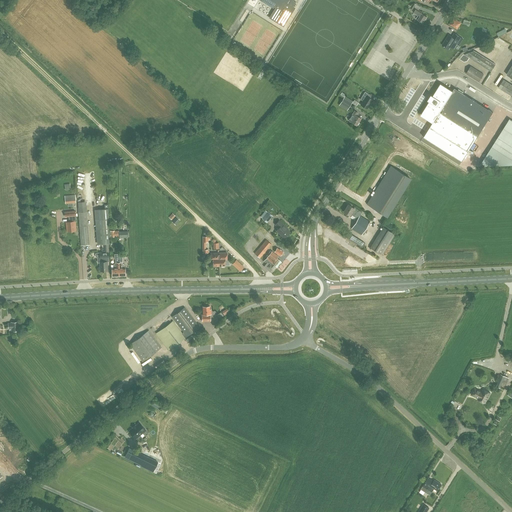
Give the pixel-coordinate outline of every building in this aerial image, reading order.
[(262,0),(276,8),(270,17),(283,26),(292,12),(290,11),(296,2),(293,0),(292,0),(262,0)] [(418,11),(421,7),(415,3),(411,10),(414,11),(413,12),(418,15),(416,18),(418,19),(418,20),(423,23),(427,16),(418,11)] [(457,28),(460,23),(454,18),(450,24),(457,28)] [(462,38),(456,34),(454,38),(449,35),(443,45),(449,49),(450,46),(454,48),(458,41),(460,42),(462,38)] [(496,64),(474,50),(463,54),(460,59),(464,62),(467,61),(470,57),(491,71),(496,64)] [(479,81),(484,74),(471,66),(466,73),(479,81)] [(511,96),(511,84),(503,79),(498,87),(511,96)] [(453,91),(441,83),(421,115),(433,122),(430,127),(468,151),(493,112),(455,88),(453,91)] [(367,109),(373,100),(369,97),(370,95),(365,91),(360,99),(363,101),(361,105),(362,106),(362,107),(363,107),(363,108),(364,108),(365,108),(367,109)] [(344,98),(340,103),(348,108),(352,103),(347,100),(344,98)] [(356,125),(361,118),(355,115),(357,112),(354,110),(353,113),(352,114),(351,116),(348,120),(349,121),(350,122),(351,122),(356,125)] [(480,165),(511,164),(511,120),(510,119),(480,165)] [(367,204),(386,215),(415,169),(396,157),(391,166),(367,204)] [(75,194),(65,195),(65,204),(76,203),(75,194)] [(81,245),(90,245),(87,211),(86,201),(78,202),(79,211),(81,245)] [(109,229),(108,219),(109,219),(108,204),(104,204),(105,208),(95,209),(96,219),(96,230),(97,230),(98,244),(110,243),(109,228),(109,229)] [(354,208),(348,204),(343,211),(350,215),(351,214),(358,219),(351,228),(362,235),(370,222),(360,215),(362,212),(354,207),(354,208)] [(76,221),(75,210),(64,212),(65,217),(69,216),(69,222),(66,222),(67,232),(76,231),(75,221),(76,221)] [(267,212),(266,210),(260,217),(262,218),(267,223),(273,216),(268,211),(267,212)] [(176,225),(180,220),(176,216),(172,221),(176,225)] [(284,238),(290,232),(286,228),(286,227),(279,220),(275,224),(279,228),(276,230),(284,238)] [(382,255),(395,234),(383,226),(370,247),(382,255)] [(363,246),(366,241),(352,233),(349,238),(363,246)] [(260,258),(272,244),(266,239),(254,253),(260,258)] [(100,262),(108,261),(109,261),(108,252),(105,252),(105,251),(102,251),(102,252),(96,253),(95,253),(95,257),(96,258),(97,258),(98,262),(100,262)] [(267,257),(264,261),(266,263),(264,266),(264,267),(270,272),(272,270),(275,266),(277,268),(282,262),(280,260),(277,258),(278,256),(272,251),(269,254),(268,253),(266,256),(267,257)] [(219,266),(219,258),(218,258),(218,253),(218,252),(210,252),(211,259),(211,261),(213,261),(213,266),(219,266)] [(219,258),(219,266),(221,266),(221,267),(225,266),(224,265),(225,265),(225,260),(227,260),(227,252),(219,252),(219,258)] [(236,260),(233,264),(240,271),(244,267),(236,260)] [(108,261),(100,262),(100,271),(108,271),(108,261)] [(210,309),(210,306),(202,306),(203,314),(202,314),(202,321),(210,321),(210,314),(211,314),(211,309),(210,309)] [(168,350),(200,327),(185,307),(172,317),(183,332),(182,333),(173,320),(156,333),(168,350)] [(19,331),(18,321),(11,322),(8,323),(8,329),(11,329),(11,331),(19,331)] [(199,337),(207,331),(203,326),(196,332),(199,337)] [(142,362),(156,352),(162,347),(149,330),(143,334),(130,344),(142,362)] [(507,383),(509,378),(505,376),(501,374),(496,386),(500,388),(503,381),(507,383)] [(482,392),(475,388),(472,394),(479,398),(478,399),(485,403),(491,392),(484,388),(482,392)] [(146,430),(139,422),(129,431),(133,435),(132,436),(135,439),(146,430)] [(130,449),(126,457),(140,464),(155,471),(159,462),(145,455),(144,456),(130,449)] [(433,482),(432,481),(433,481),(428,478),(421,489),(430,494),(434,488),(438,490),(441,484),(434,480),(433,482)]
